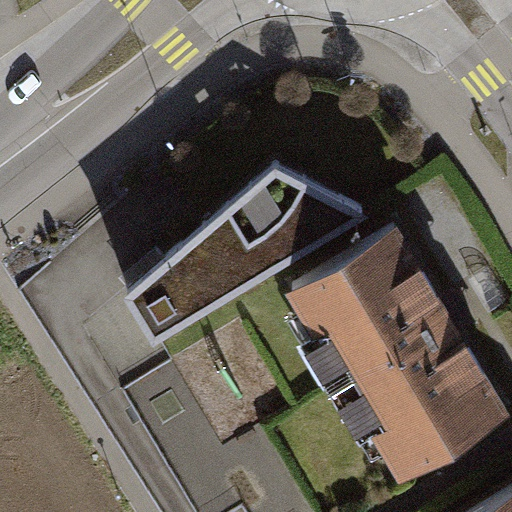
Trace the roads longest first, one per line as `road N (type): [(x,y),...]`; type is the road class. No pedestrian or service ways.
road 1 (secondary): [(0,154),(95,124),(247,0)]
road 2 (secondary): [(121,0),(50,68),(0,139)]
road 3 (secondary): [(388,0),(432,24),(511,102)]
